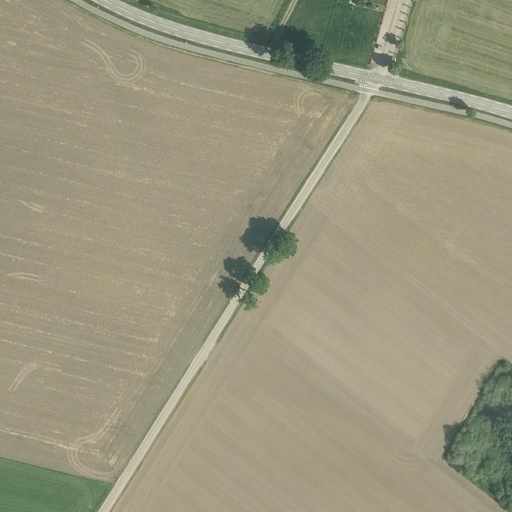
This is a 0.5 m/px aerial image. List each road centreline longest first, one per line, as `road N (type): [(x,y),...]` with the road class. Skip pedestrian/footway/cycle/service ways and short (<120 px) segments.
road 1 (unclassified): [(364,90),(101,511)]
road 2 (tertiary): [(371,72),(168,25),(105,0)]
road 3 (tertiary): [(511,110),(371,72)]
